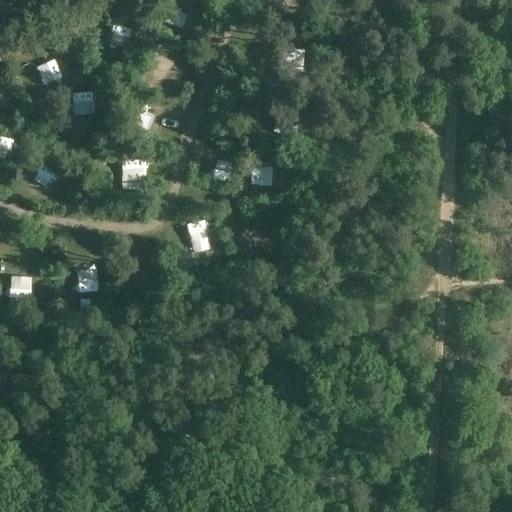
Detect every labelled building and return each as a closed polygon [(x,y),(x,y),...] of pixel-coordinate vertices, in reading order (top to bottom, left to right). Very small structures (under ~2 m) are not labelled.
[(115,41),(99,48),(106,64),(122,56),(115,41)] [(157,43),(154,48),(160,51),(163,45),(157,43)] [(250,139),(252,118),(242,117),(239,138),(250,139)] [(147,142),(150,123),(130,119),(127,139),(147,142)] [(93,276),(95,259),(78,257),(76,275),(93,276)] [(128,257),(128,267),(150,266),(149,257),(128,257)] [(0,283),(8,284),(10,265),(0,263),(0,283)]
